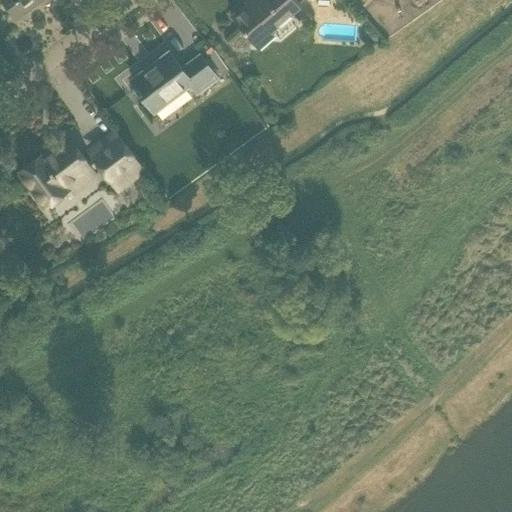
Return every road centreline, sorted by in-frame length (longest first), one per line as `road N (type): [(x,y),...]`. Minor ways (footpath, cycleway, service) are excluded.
road 1 (track): [(445,390),(321,208)]
road 2 (residential): [(0,105),(127,0)]
